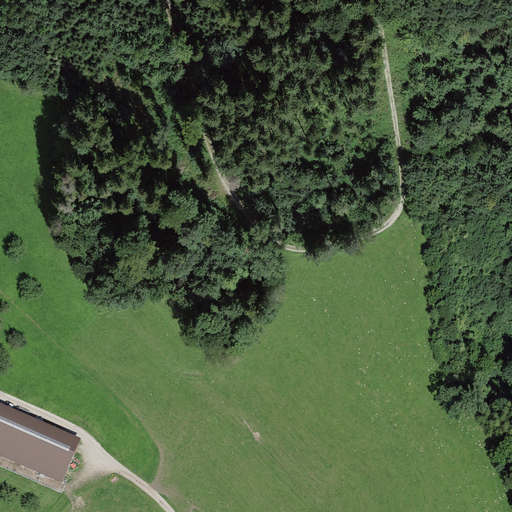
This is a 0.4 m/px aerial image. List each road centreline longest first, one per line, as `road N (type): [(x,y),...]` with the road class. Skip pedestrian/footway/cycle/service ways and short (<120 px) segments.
road 1 (track): [(177,0),(220,158),(267,218),(302,232),(372,220),(392,198),(378,0)]
road 2 (track): [(0,396),(79,430),(170,511)]
